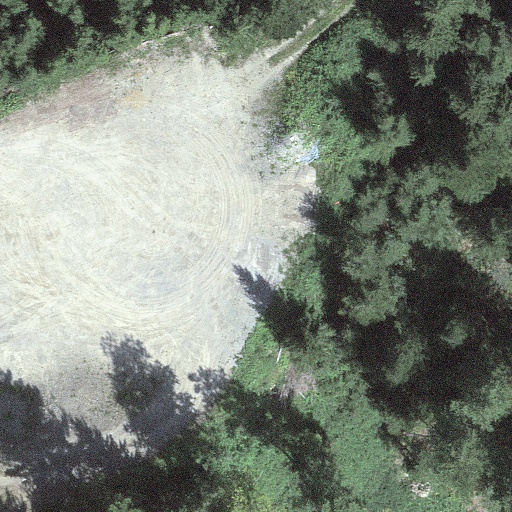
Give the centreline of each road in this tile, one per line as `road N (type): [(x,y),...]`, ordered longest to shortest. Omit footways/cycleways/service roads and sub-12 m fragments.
road 1 (track): [(352,0),(241,83),(263,205),(255,261),(203,383),(109,465),(31,511)]
road 2 (track): [(0,153),(241,83)]
